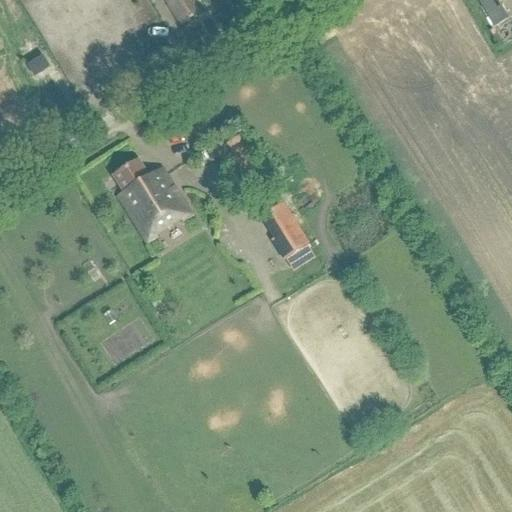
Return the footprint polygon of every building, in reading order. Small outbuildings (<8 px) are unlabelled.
[(164,0),(181,28),(198,17),(189,3),(194,0),(193,0),(164,0)] [(489,0),(475,0),(493,31),(509,22),(500,7),(495,10),(489,0)] [(43,59),(29,67),(36,78),(49,69),(43,59)] [(226,146),(245,177),(260,168),(241,136),(226,146)] [(124,195),(118,199),(147,245),(191,217),(163,172),(150,180),(138,162),(113,178),(124,195)] [(310,247),(284,205),(260,220),(274,241),(271,243),(284,264),(310,247)]
